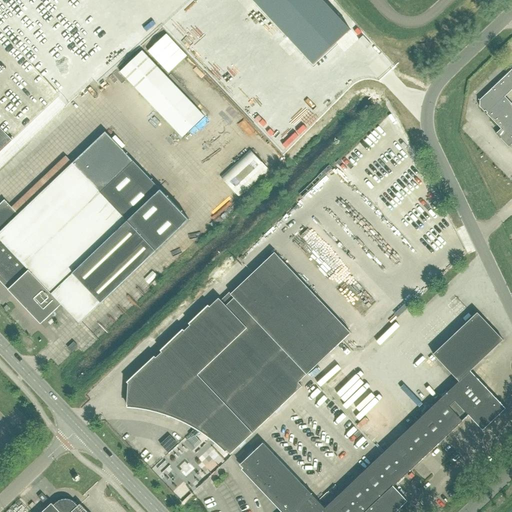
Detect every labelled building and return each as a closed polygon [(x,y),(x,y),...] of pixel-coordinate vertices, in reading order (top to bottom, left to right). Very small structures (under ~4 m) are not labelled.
[(351,30),(322,0),(253,0),(314,65),(351,30)] [(35,40),(41,35),(37,30),(31,35),(35,40)] [(172,47),(162,54),(172,67),(181,59),(172,47)] [(142,51),(120,72),(183,137),(205,117),(142,51)] [(511,70),(481,100),(480,106),(485,111),(486,111),(488,112),(487,113),(502,129),(499,132),(503,137),(506,133),(511,139),(511,102),(506,96),(511,90),(511,70)] [(181,83),(185,79),(175,71),(172,76),(181,83)] [(99,72),(94,77),(102,86),(107,81),(99,72)] [(184,77),(192,86),(196,83),(187,73),(184,77)] [(0,151),(11,141),(0,129),(0,151)] [(79,324),(156,251),(189,220),(106,132),(72,164),(19,215),(6,201),(5,200),(0,204),(0,276),(11,288),(13,290),(11,292),(41,324),(61,305),(79,324)] [(220,177),(240,198),(269,171),(250,150),(220,177)] [(231,455),(231,454),(302,386),(298,383),(351,333),(274,253),(222,302),(219,298),(128,384),(127,405),(141,407),(155,409),(168,413),(181,418),(194,425),(206,433),(218,442),(228,452),(229,452),(228,452),(231,455)] [(433,354),(459,381),(394,442),(325,508),(328,511),(395,511),(407,501),(394,487),(469,415),(483,430),(506,408),(471,371),(503,340),(478,312),(433,354)] [(72,352),(73,351),(78,346),(74,342),(68,348),(72,352)] [(263,443),(241,465),(240,464),(242,467),(285,511),(328,511),(325,508),(263,443)] [(42,493),(38,497),(43,503),(48,499),(42,493)] [(51,503),(41,511),(87,511),(80,504),(78,506),(76,503),(74,502),(72,500),(70,499),(67,499),(65,499),(62,499),(60,500),(55,503),(53,505),(51,503)]
